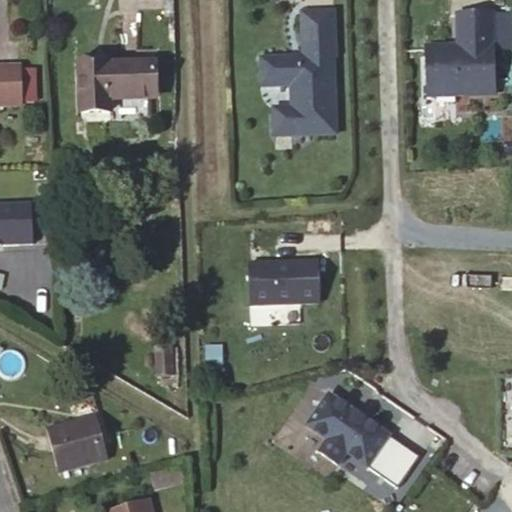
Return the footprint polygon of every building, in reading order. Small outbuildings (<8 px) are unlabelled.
[(303,10),(302,54),(260,54),(260,85),(293,85),(293,106),(273,106),(273,133),(335,133),(335,57),(337,57),(338,10),(303,10)] [(428,45),(430,95),(492,94),(490,12),(459,13),(460,44),(428,45)] [(160,97),(160,60),(79,61),(79,116),(122,116),(122,97),(160,97)] [(0,106),(21,105),(17,62),(0,62),(0,106)] [(0,247),(38,248),(38,205),(0,205),(0,247)] [(252,262),(252,326),(301,325),(301,308),(325,308),(325,262),(252,262)] [(330,393),(307,429),(329,443),(321,454),(343,469),(351,457),(367,468),(390,433),(330,393)] [(114,444),(100,401),(52,415),(66,459),(114,444)] [(176,450),(148,460),(153,474),(181,464),(176,450)] [(155,511),(149,493),(107,507),(108,511),(155,511)]
